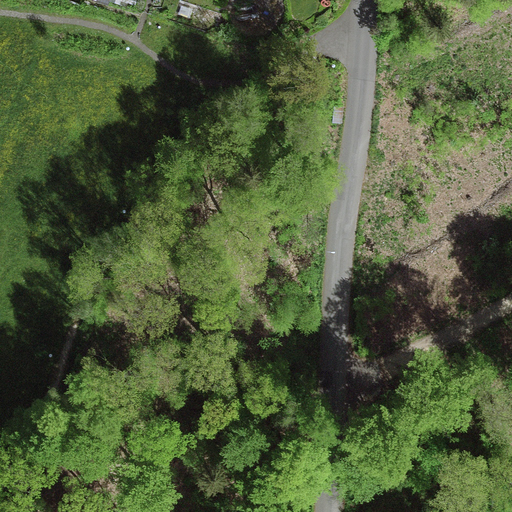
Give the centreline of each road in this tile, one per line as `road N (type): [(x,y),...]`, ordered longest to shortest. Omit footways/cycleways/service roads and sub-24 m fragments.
road 1 (unclassified): [(14,511),(78,309),(154,187),(178,157),(307,53),(365,37)]
road 2 (residential): [(365,37),(342,241),(331,511)]
road 3 (track): [(335,397),(511,302)]
